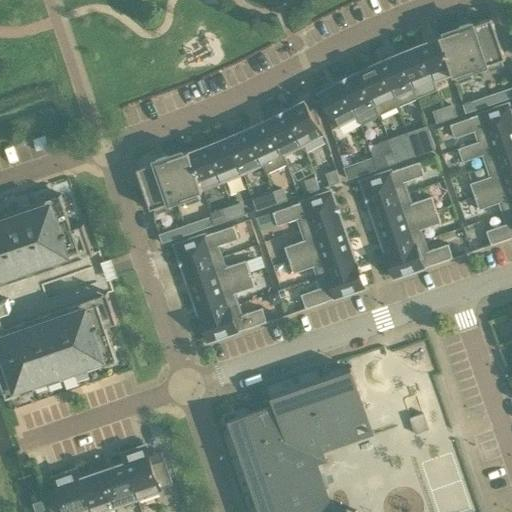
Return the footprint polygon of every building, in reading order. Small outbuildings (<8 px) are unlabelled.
[(453,76),(506,58),(492,17),(470,21),(459,25),(460,28),(439,35),(440,37),(452,73),(453,76)] [(433,80),(452,73),(440,37),(420,45),(433,80)] [(420,45),(400,53),(414,87),(418,97),(437,90),(433,80),(420,45)] [(399,106),(418,97),(414,87),(400,53),(379,62),(399,106)] [(375,106),(379,115),(399,106),(379,62),(358,72),(375,106)] [(356,114),(357,115),(375,106),(358,72),(339,81),(356,114)] [(337,125),(357,115),(356,114),(339,81),(319,92),(324,104),(323,104),(328,120),(329,119),(333,117),(337,125)] [(494,93),(497,102),(507,98),(504,89),(494,93)] [(484,96),(487,105),(497,102),(494,93),(484,96)] [(473,100),(477,109),(487,105),(484,96),(473,100)] [(310,109),(305,100),(286,110),(303,144),(323,133),(318,124),(320,122),(315,107),(310,109)] [(477,109),(473,100),(463,103),(466,113),(477,109)] [(479,141),(511,129),(511,113),(508,103),(470,116),(470,117),(450,124),(455,137),(475,130),(479,141)] [(443,107),(447,119),(455,116),(451,104),(443,107)] [(447,119),(443,107),(435,110),(439,122),(447,119)] [(284,153),(303,144),(286,110),(268,119),(284,153)] [(266,173),(288,162),(284,153),(268,119),(247,129),(262,164),(266,173)] [(243,172),(262,164),(247,129),(229,137),(243,172)] [(487,165),(511,156),(511,129),(479,141),(458,148),(463,161),(483,154),(487,165)] [(44,135),(32,139),(36,150),(48,146),(44,135)] [(435,149),(431,136),(423,139),(427,151),(435,149)] [(222,180),(243,172),(229,137),(209,145),(222,180)] [(202,188),(222,180),(209,145),(190,152),(202,188)] [(392,150),(396,162),(404,159),(400,147),(392,150)] [(190,152),(189,150),(168,157),(167,154),(156,157),(157,160),(137,168),(150,208),(203,190),(202,188),(190,152)] [(396,162),(392,150),(384,153),(388,165),(396,162)] [(349,153),(340,156),(344,166),(352,163),(349,153)] [(475,196),(511,182),(511,156),(487,165),(491,176),(470,183),(475,196)] [(370,205),(408,192),(404,181),(425,174),(420,161),(400,168),(399,167),(361,180),(370,205)] [(348,178),(356,176),(352,163),(344,166),(348,178)] [(340,181),(336,169),(328,172),(332,184),(340,181)] [(311,191),(320,188),(315,176),(307,179),(311,191)] [(503,213),(511,209),(511,182),(475,196),(479,209),(500,202),(503,213)] [(273,190),(278,203),(286,200),(281,188),(273,190)] [(278,203),(273,190),(265,193),(269,205),(278,203)] [(59,191),(0,211),(0,376),(7,397),(120,359),(108,325),(119,321),(109,293),(114,291),(99,249),(94,251),(84,222),(72,226),(59,191)] [(301,228),(339,215),(331,191),(293,204),(273,211),(277,225),(298,218),(301,228)] [(408,192),(370,205),(378,229),(436,209),(432,196),(412,203),(408,192)] [(231,205),(236,217),(244,214),(239,202),(231,205)] [(236,217),(231,205),(223,208),(227,220),(236,217)] [(210,212),(211,215),(214,224),(227,220),(223,208),(210,212)] [(436,209),(378,229),(386,253),(424,240),(421,229),(441,222),(436,209)] [(511,237),(511,236),(511,209),(503,213),(507,223),(487,230),(491,244),(511,236),(511,237)] [(201,219),(204,228),(214,224),(211,215),(201,219)] [(339,215),(301,228),(305,239),(285,246),(289,259),(348,239),(339,215)] [(190,222),(193,231),(204,228),(201,219),(190,222)] [(180,226),(183,235),(193,231),(190,222),(180,226)] [(184,269),(222,255),(218,245),(239,238),(234,225),(214,232),(213,231),(175,244),(184,269)] [(170,229),(173,239),(183,235),(180,226),(170,229)] [(173,239),(170,229),(159,233),(162,242),(173,239)] [(348,239),(289,259),(294,272),(314,265),(318,276),(356,263),(348,239)] [(424,240),(386,253),(395,277),(433,264),(453,257),(448,243),(428,250),(424,240)] [(222,255),(184,269),(192,293),(250,272),(246,259),(226,266),(222,255)] [(356,263),(318,276),(321,287),(301,294),(306,307),(326,300),(326,301),(364,288),(356,263)] [(250,272),(192,293),(200,317),(238,303),(235,293),(255,286),(250,272)] [(271,305),(282,301),(278,290),(267,294),(271,305)] [(238,303),(200,317),(209,341),(247,328),(267,320),(262,307),(242,314),(238,303)] [(273,403),(274,403),(287,440),(314,430),(321,451),(322,450),(358,438),(351,419),(365,414),(349,367),(270,394),(273,403)] [(332,511),(316,463),(324,460),(325,459),(322,450),(321,451),(314,430),(287,440),(274,403),(273,403),(266,406),(227,419),(258,511),(354,511),(353,507),(339,511),(332,511)] [(421,412),(408,417),(413,433),(426,428),(421,412)] [(125,462),(137,498),(161,490),(161,488),(173,483),(165,459),(152,463),(146,445),(122,453),(125,462)] [(103,470),(115,506),(137,498),(125,462),(103,470)] [(92,511),(81,477),(78,468),(53,477),(57,487),(44,491),(51,511),(92,511)] [(97,511),(115,506),(103,470),(81,477),(92,511),(97,511)]
